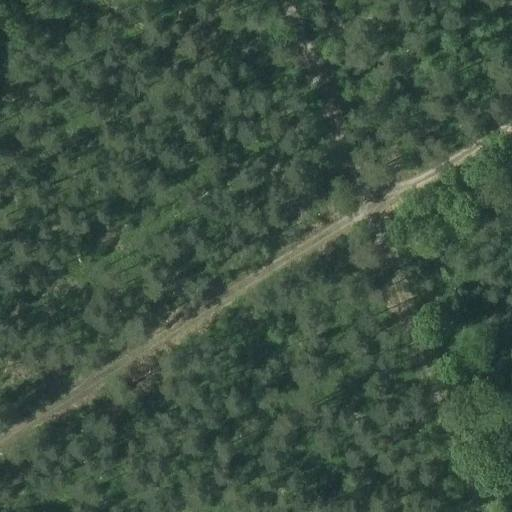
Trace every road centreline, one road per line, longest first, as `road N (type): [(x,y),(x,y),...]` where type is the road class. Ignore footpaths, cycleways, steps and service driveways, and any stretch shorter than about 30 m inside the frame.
road 1 (track): [(290,0),(485,511)]
road 2 (track): [(376,213),(0,435)]
road 3 (track): [(376,213),(511,125)]
